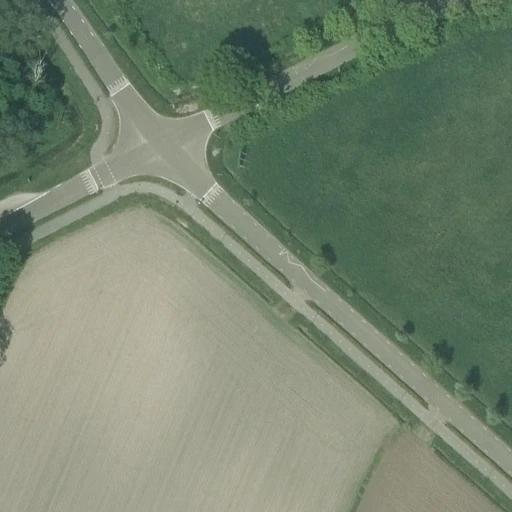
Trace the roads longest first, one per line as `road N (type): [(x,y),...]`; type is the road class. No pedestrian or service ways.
road 1 (tertiary): [(511,466),(151,146)]
road 2 (residential): [(151,146),(394,28),(477,0)]
road 3 (unclassified): [(151,146),(55,0)]
road 4 (tertiary): [(0,228),(151,146)]
